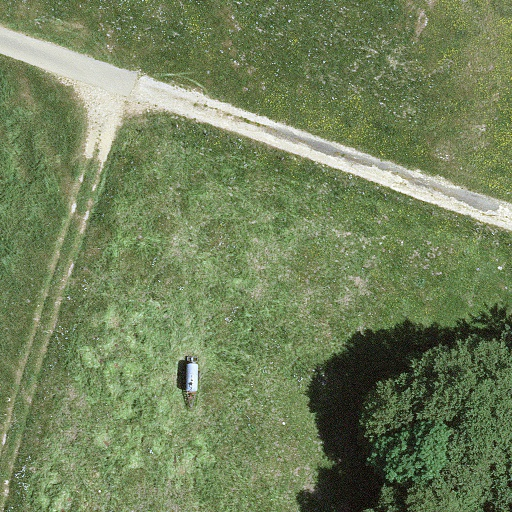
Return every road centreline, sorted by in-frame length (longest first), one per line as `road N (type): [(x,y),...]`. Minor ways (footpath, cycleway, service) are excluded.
road 1 (track): [(2,511),(93,176),(110,79)]
road 2 (track): [(110,79),(511,217)]
